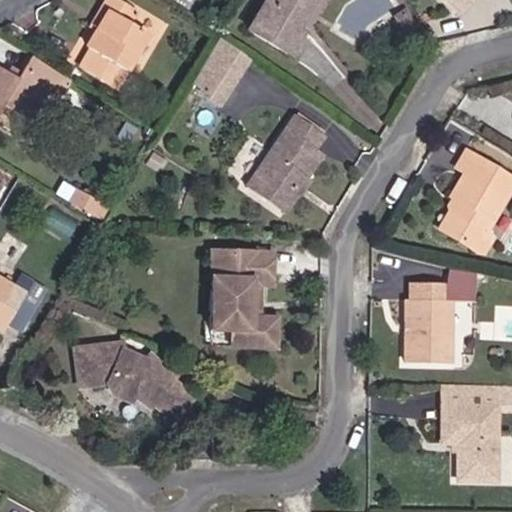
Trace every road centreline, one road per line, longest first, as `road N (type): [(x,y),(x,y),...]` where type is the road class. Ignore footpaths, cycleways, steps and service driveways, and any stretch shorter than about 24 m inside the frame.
road 1 (residential): [(185,511),(207,496),(275,485),(328,458),(340,417),(349,240),(443,71),(511,47)]
road 2 (residential): [(0,435),(124,511)]
